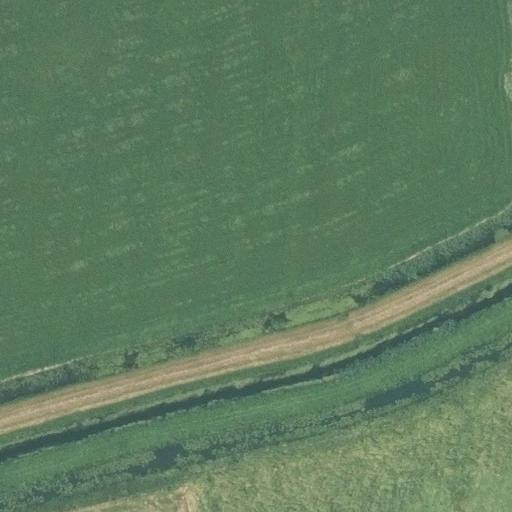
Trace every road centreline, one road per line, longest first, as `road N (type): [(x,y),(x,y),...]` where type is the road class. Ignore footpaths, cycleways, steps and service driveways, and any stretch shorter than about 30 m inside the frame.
road 1 (track): [(0,425),(333,336),(511,255)]
road 2 (track): [(511,314),(347,388),(0,479)]
